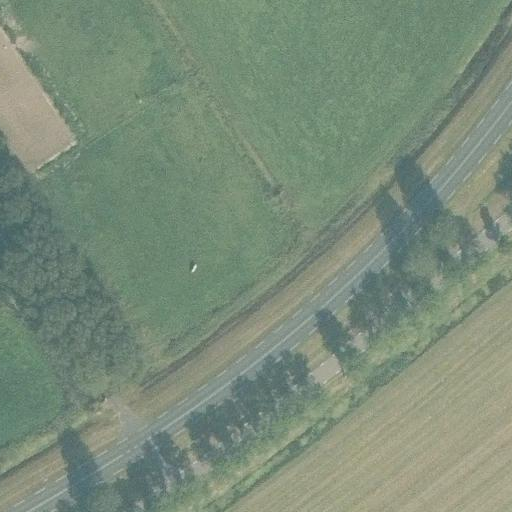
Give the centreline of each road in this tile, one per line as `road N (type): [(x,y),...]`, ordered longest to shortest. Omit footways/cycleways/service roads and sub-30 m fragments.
road 1 (primary): [(30,511),(143,444),(309,318),(442,185),(511,99)]
road 2 (unclassified): [(138,511),(511,219)]
